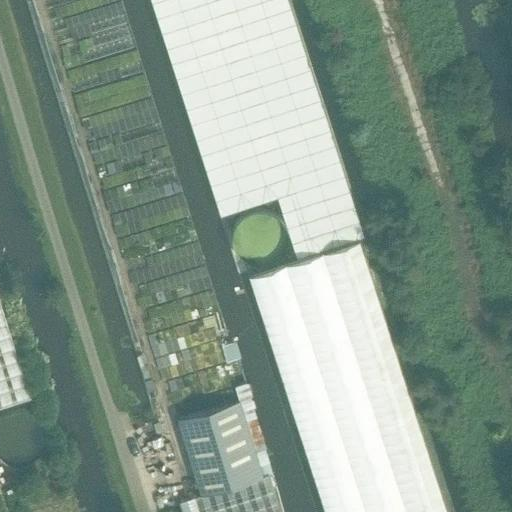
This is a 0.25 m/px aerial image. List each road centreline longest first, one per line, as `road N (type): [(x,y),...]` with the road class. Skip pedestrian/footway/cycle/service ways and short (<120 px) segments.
road 1 (track): [(386,511),(220,0)]
road 2 (unclassified): [(140,511),(0,47)]
